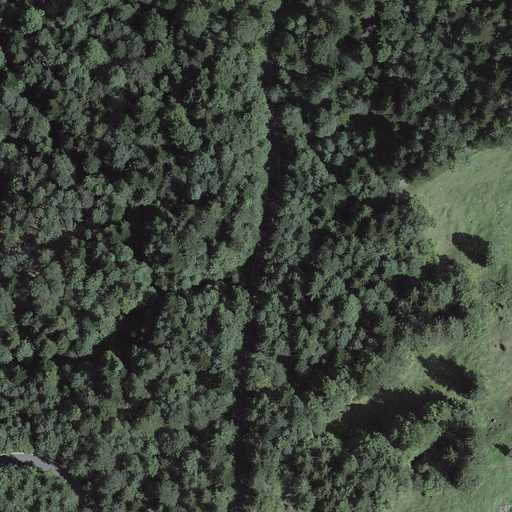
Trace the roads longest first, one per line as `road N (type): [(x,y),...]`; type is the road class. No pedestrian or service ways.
road 1 (tertiary): [(242,511),(239,393),(272,204),(265,66),(286,0)]
road 2 (track): [(511,130),(358,206),(340,194),(317,157),(270,120)]
